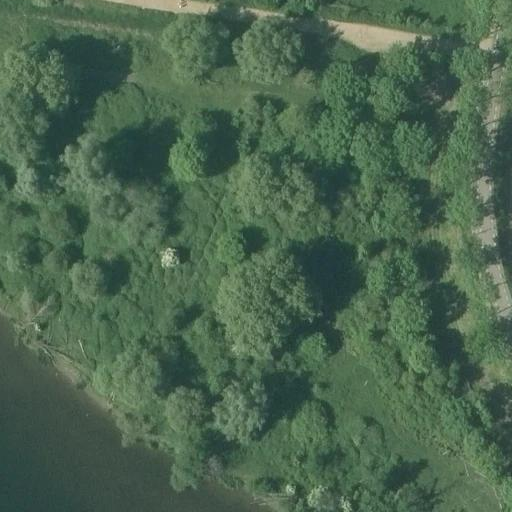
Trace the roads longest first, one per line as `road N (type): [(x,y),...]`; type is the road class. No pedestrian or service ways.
road 1 (track): [(384,39),(361,102),(0,62)]
road 2 (track): [(361,102),(412,186),(442,342),(511,461)]
road 3 (track): [(497,50),(138,0)]
road 4 (unclassified): [(511,344),(478,251),(508,0)]
